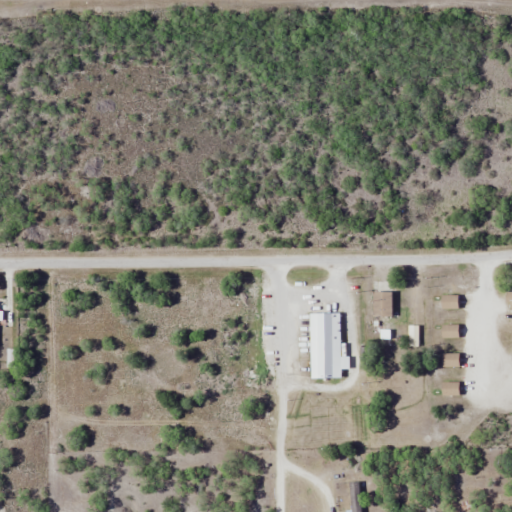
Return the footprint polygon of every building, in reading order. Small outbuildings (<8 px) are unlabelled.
[(392,292),(373,292),(373,317),(392,317),(392,292)] [(459,296),(442,296),(442,309),(459,309),(459,296)] [(340,314),(310,314),(310,379),(340,379),(340,314)] [(442,338),(459,339),(460,325),(442,325),(442,338)] [(460,384),(443,384),(443,396),(460,396),(460,384)]
